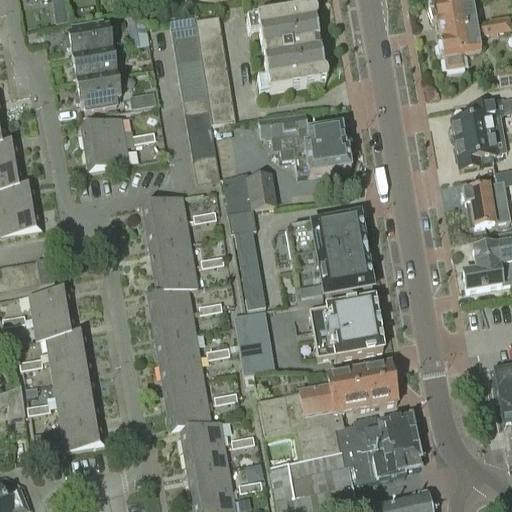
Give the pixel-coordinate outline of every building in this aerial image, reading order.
[(483,0),(431,0),(433,9),(470,3),(471,4),(484,2),(483,0)] [(433,11),(430,11),(433,25),(436,25),(437,36),(475,29),(471,4),(470,3),(433,9),(433,11)] [(261,19),(255,20),(260,53),(262,53),(264,63),(262,63),(267,96),(319,87),(323,86),(325,83),(326,79),(324,76),(322,73),(313,24),(315,21),(315,17),(314,14),(310,11),(306,12),(271,17),(270,12),(260,14),(261,19)] [(141,15),(129,17),(135,53),(147,51),(141,15)] [(220,39),(218,21),(194,25),(195,34),(197,42),(220,39)] [(439,46),(437,47),(439,61),(442,60),(442,62),(443,62),(445,75),(463,72),(461,59),(480,56),(477,41),(510,35),(508,24),(493,26),(475,29),(437,36),(439,46)] [(194,38),(192,25),(168,29),(170,42),(194,38)] [(70,39),(66,40),(67,42),(64,43),(66,53),(69,53),(70,64),(110,57),(106,33),(102,34),(101,28),(69,34),(70,39)] [(196,51),(194,38),(170,42),(173,55),(196,51)] [(223,56),(220,39),(197,42),(200,60),(223,56)] [(198,64),(196,51),(173,55),(175,68),(198,64)] [(226,74),(223,56),(200,60),(202,77),(226,74)] [(114,81),(110,57),(70,64),(75,87),(114,81)] [(201,77),(198,64),(175,68),(177,81),(201,77)] [(511,70),(496,74),(499,90),(511,88),(511,70)] [(229,91),(226,74),(202,77),(205,95),(229,91)] [(203,90),(201,77),(177,81),(179,93),(203,90)] [(118,104),(114,81),(75,87),(76,98),(73,98),(75,109),(78,108),(79,111),(82,110),(83,116),(115,111),(114,105),(118,104)] [(205,103),(203,90),(179,93),(181,107),(205,103)] [(232,109),(229,91),(205,95),(208,112),(232,109)] [(207,115),(205,103),(181,107),(183,119),(207,115)] [(458,125),(450,127),(457,167),(458,166),(460,174),(475,172),(474,164),(494,160),(487,122),(504,119),(501,104),(474,108),(474,110),(456,113),(458,125)] [(232,109),(208,112),(211,130),(235,126),(232,109)] [(207,115),(183,119),(185,131),(209,127),(207,115)] [(303,120),(257,127),(259,145),(270,143),(272,157),(278,157),(280,168),(293,166),(296,183),(306,181),(306,182),(349,175),(346,155),(345,155),(344,149),(342,149),(339,133),(305,138),(303,120)] [(119,125),(79,131),(83,155),(123,148),(119,125)] [(209,127),(185,131),(187,143),(211,139),(209,127)] [(152,138),(130,142),(132,150),(153,146),(152,138)] [(211,139),(187,143),(189,155),(213,151),(211,139)] [(0,149),(0,172),(19,169),(15,147),(5,148),(6,149),(0,149)] [(123,148),(83,155),(87,178),(127,171),(123,148)] [(213,151),(189,155),(191,167),(215,163),(213,151)] [(215,163),(191,167),(193,179),(217,175),(215,163)] [(19,169),(0,172),(0,196),(23,192),(19,169)] [(217,175),(193,179),(195,191),(219,187),(217,175)] [(225,221),(226,221),(251,217),(274,213),(268,179),(220,187),(225,221)] [(23,192),(0,196),(0,219),(36,213),(32,190),(23,192)] [(486,191),(461,195),(464,209),(469,208),(473,232),(493,229),(493,228),(503,226),(500,212),(491,214),(486,191)] [(181,203),(140,210),(144,233),(185,226),(181,203)] [(36,213),(0,219),(0,242),(40,236),(36,213)] [(254,237),(251,217),(226,221),(230,241),(250,238),(254,237)] [(213,218),(192,221),(193,229),(215,225),(213,218)] [(358,221),(283,234),(297,310),(321,306),(320,302),(370,294),(358,221)] [(185,226),(144,233),(148,255),(188,248),(185,226)] [(262,306),(252,247),(232,250),(242,310),(262,306)] [(511,247),(472,254),(475,275),(462,278),(465,297),(511,289),(511,280),(510,268),(511,267),(511,247)] [(188,248),(148,255),(152,278),(192,271),(188,248)] [(221,263),(200,267),(201,274),(223,271),(221,263)] [(48,264),(34,266),(34,267),(38,291),(53,289),(48,264)] [(34,267),(23,269),(27,293),(38,291),(34,267)] [(23,269),(11,271),(15,295),(27,293),(23,269)] [(11,271),(0,273),(0,275),(4,297),(15,295),(11,271)] [(152,278),(155,300),(155,301),(187,295),(187,296),(196,294),(192,271),(152,278)] [(68,294),(27,301),(31,324),(72,317),(68,294)] [(155,300),(146,302),(150,325),(191,318),(187,296),(187,295),(155,301),(155,300)] [(372,304),(307,316),(316,365),(329,362),(329,364),(333,364),(381,356),(372,304)] [(219,310),(197,313),(198,321),(220,317),(219,310)] [(72,317),(31,324),(35,347),(45,345),(76,339),(75,338),(72,317)] [(191,318),(150,325),(154,347),(194,340),(191,318)] [(273,376),(262,318),(239,323),(242,336),(245,351),(248,365),(250,380),(273,376)] [(22,321),(1,325),(2,333),(24,329),(22,321)] [(239,323),(230,324),(233,337),(242,336),(239,323)] [(245,351),(242,336),(233,337),(236,352),(245,351)] [(45,345),(49,368),(89,361),(85,337),(75,338),(76,339),(45,345)] [(194,340),(154,347),(158,370),(198,363),(194,340)] [(248,365),(245,351),(236,352),(239,367),(248,365)] [(226,355),(205,358),(206,366),(228,362),(226,355)] [(89,361),(49,368),(52,390),(92,384),(89,361)] [(198,363),(158,370),(161,392),(202,386),(198,363)] [(39,364),(18,368),(20,376),(41,372),(39,364)] [(250,380),(248,365),(239,367),(242,382),(250,380)] [(328,394),(257,406),(263,443),(290,438),(290,439),(341,429),(340,419),(395,409),(388,370),(326,381),(328,394)] [(511,371),(491,375),(500,426),(506,425),(511,424),(511,426),(511,371)] [(92,384),(52,390),(56,413),(96,406),(92,384)] [(202,386),(161,392),(165,415),(206,408),(202,386)] [(19,392),(0,399),(0,411),(7,409),(9,423),(23,421),(19,392)] [(234,399),(212,403),(214,411),(235,407),(234,399)] [(96,406),(56,413),(60,435),(100,429),(96,406)] [(206,408),(165,415),(169,438),(178,436),(210,431),(210,430),(206,408)] [(47,409),(26,413),(27,421),(49,418),(47,409)] [(365,424),(352,427),(353,431),(354,431),(356,439),(355,439),(358,453),(375,449),(376,454),(381,453),(382,457),(394,455),(394,453),(398,452),(398,450),(415,446),(410,422),(408,422),(408,423),(367,432),(365,424)] [(100,429),(60,435),(64,458),(104,451),(100,429)] [(210,431),(178,436),(182,459),(223,452),(219,429),(210,430),(210,431)] [(299,470),(268,476),(275,511),(352,511),(355,511),(348,472),(357,470),(359,478),(364,477),(366,487),(377,485),(378,486),(405,481),(404,477),(419,473),(417,465),(419,465),(418,462),(423,461),(420,447),(415,448),(415,446),(398,450),(398,452),(394,453),(394,455),(382,457),(381,453),(376,454),(375,449),(358,453),(355,439),(356,439),(354,431),(353,431),(342,434),(341,429),(290,439),(290,440),(294,440),(299,470)] [(251,442),(230,446),(231,454),(253,450),(251,442)] [(223,452),(182,459),(186,481),(226,474),(223,452)] [(55,454),(44,456),(45,464),(56,462),(55,454)] [(226,474),(186,481),(190,504),(230,497),(226,474)] [(259,488),(238,491),(239,499),(261,495),(259,488)] [(0,511),(23,511),(17,497),(1,504),(0,501),(0,511)] [(232,511),(230,497),(190,504),(191,511),(232,511)] [(355,511),(352,511),(428,511),(425,497),(355,511)]
